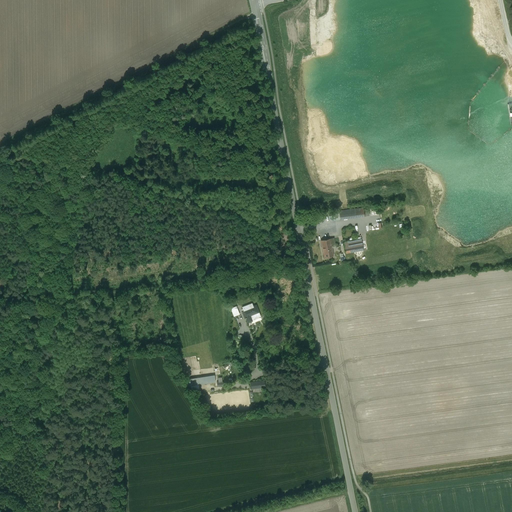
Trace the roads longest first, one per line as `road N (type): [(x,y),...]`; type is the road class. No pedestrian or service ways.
road 1 (tertiary): [(354,511),(255,4)]
road 2 (track): [(256,12),(0,148)]
